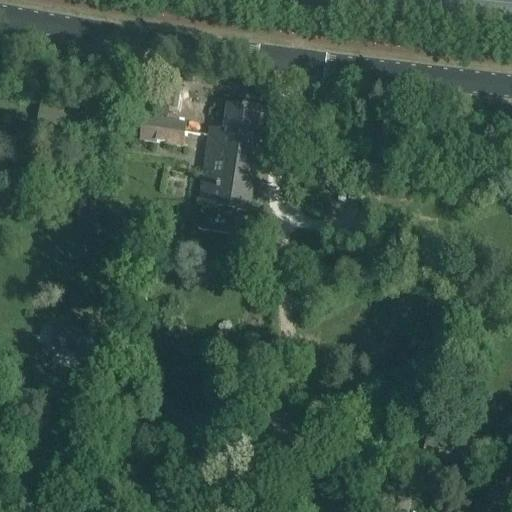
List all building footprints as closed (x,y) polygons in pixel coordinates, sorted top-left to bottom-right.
[(164,79),(159,117),(168,118),(169,109),(178,110),(182,81),(164,79)] [(211,132),(208,157),(256,164),(263,113),(230,108),(226,134),(211,132)] [(143,141),(182,147),(185,128),(146,122),(143,141)] [(256,164),(208,157),(200,207),(249,214),(256,164)] [(59,326),(51,349),(96,364),(104,341),(59,326)] [(427,431),(422,455),(469,464),(477,466),(482,441),(474,440),(427,431)]
